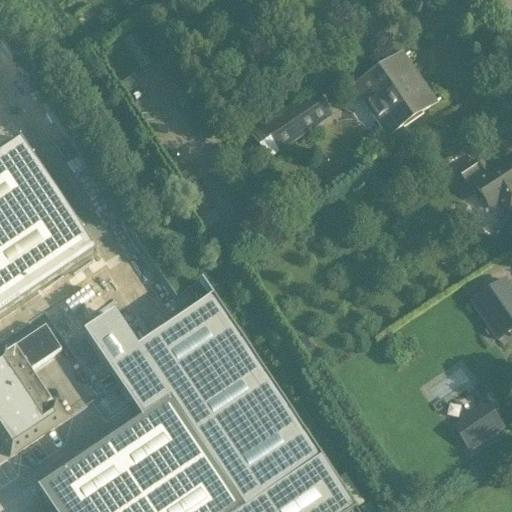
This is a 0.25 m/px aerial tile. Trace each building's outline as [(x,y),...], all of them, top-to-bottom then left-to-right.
[(352,91),(386,142),(438,107),(402,55),(352,91)] [(280,156),(333,119),(314,91),(261,129),(280,156)] [(0,314),(93,252),(19,141),(0,153),(0,314)] [(488,174),(480,162),(456,177),(468,195),(476,190),(490,211),(498,206),(507,220),(511,216),(511,161),(510,159),(488,174)] [(210,207),(196,216),(194,212),(188,216),(216,260),(236,248),(210,207)] [(511,288),(505,279),(469,304),(496,344),(511,333),(511,288)] [(352,511),(212,302),(138,352),(114,317),(84,337),(142,423),(34,495),(44,511),(352,511)] [(63,423),(30,374),(60,354),(45,330),(14,350),(0,359),(0,443),(10,459),(63,423)] [(453,429),(472,456),(505,432),(487,406),(453,429)]
